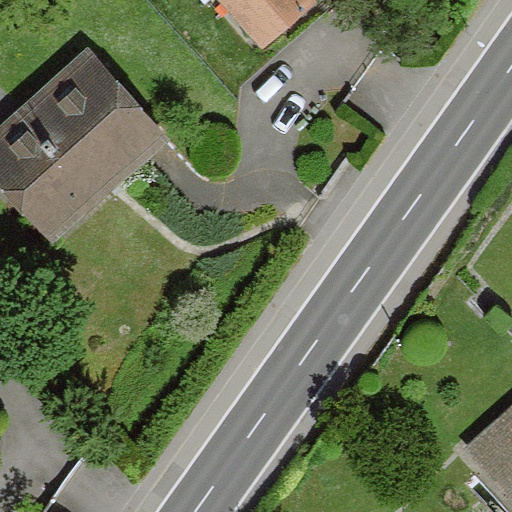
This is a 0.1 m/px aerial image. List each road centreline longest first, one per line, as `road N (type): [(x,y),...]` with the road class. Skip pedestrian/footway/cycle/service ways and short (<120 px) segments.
road 1 (tertiary): [(511,66),(192,511)]
road 2 (unknown): [(371,262),(317,219),(249,218),(199,186)]
road 3 (unknown): [(130,511),(0,366)]
